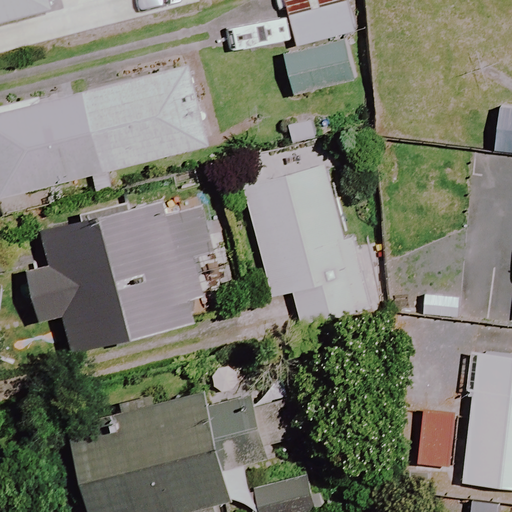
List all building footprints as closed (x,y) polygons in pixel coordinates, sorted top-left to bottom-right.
[(0,0),(0,24),(55,11),(52,0),(0,0)] [(354,34),(347,0),(285,0),(295,47),(354,34)] [(345,43),(283,58),(294,101),(355,86),(345,43)] [(211,146),(191,68),(0,116),(0,191),(2,200),(211,146)] [(360,106),(288,124),(294,151),(367,134),(360,106)] [(511,107),(499,107),(497,154),(511,154),(511,107)] [(345,239),(324,162),(243,184),(273,297),(292,292),(302,329),(374,310),(355,236),(345,239)] [(137,211),(135,199),(80,212),(82,224),(47,232),(55,266),(30,272),(42,323),(65,318),(73,354),(231,316),(203,195),(137,211)] [(467,354),(416,348),(401,464),(453,470),(467,354)] [(511,489),(511,362),(480,360),(468,485),(511,489)] [(251,499),(243,467),(269,461),(267,450),(299,442),(282,374),(70,427),(91,511),(213,511),(213,509),(251,499)] [(318,511),(306,471),(256,486),(264,511),(318,511)]
